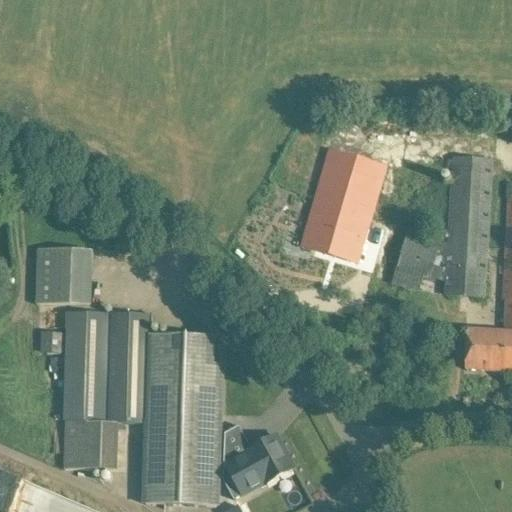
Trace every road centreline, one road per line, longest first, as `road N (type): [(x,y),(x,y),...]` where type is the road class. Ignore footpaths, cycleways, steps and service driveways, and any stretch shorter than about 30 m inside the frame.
road 1 (unclassified): [(357,453),(300,362),(206,274),(100,207),(0,168)]
road 2 (unclassified): [(511,420),(426,426),(357,453)]
